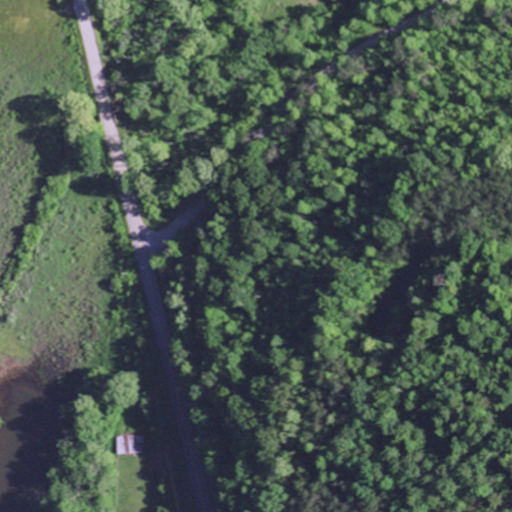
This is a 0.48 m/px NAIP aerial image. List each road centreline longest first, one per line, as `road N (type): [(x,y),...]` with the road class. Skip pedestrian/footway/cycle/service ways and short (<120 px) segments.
road 1 (secondary): [(205,511),(80,0)]
road 2 (residential): [(141,256),(184,222),(273,117),(317,79),(455,0)]
